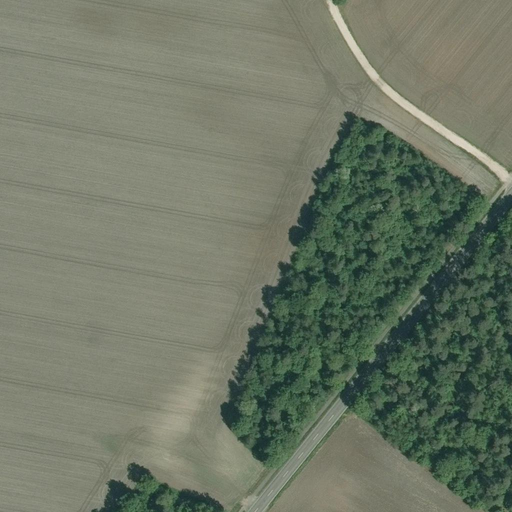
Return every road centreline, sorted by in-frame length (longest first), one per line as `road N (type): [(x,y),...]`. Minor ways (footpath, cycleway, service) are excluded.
road 1 (tertiary): [(511,192),(252,511)]
road 2 (track): [(510,176),(378,86),(328,0)]
